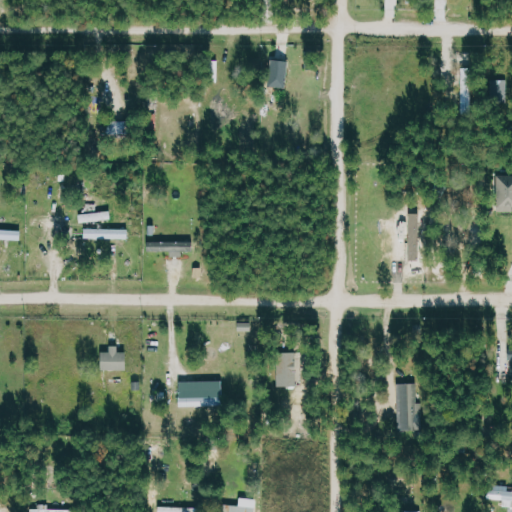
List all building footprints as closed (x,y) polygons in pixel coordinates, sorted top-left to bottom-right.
[(307,59),(297,58),(296,78),(306,79),(307,59)] [(272,86),(289,87),(290,60),(273,59),(272,86)] [(112,134),(130,134),(130,123),(120,123),(120,126),(112,125),(112,134)] [(410,260),(421,260),(421,250),(428,250),(429,214),(411,213),(410,260)] [(64,227),(64,218),(32,217),(32,226),(64,227)] [(131,229),(87,228),(87,239),(131,239),(131,229)] [(0,238),(23,240),(23,230),(0,229),(0,238)] [(148,251),(173,251),(173,257),(185,256),(185,251),(196,251),(196,241),(148,241),(148,251)] [(104,370),(130,370),(130,352),(121,352),(121,345),(113,345),(113,351),(104,352),(104,370)] [(280,386),(300,386),(299,352),(279,352),(280,386)] [(182,381),(182,406),(226,405),(225,380),(182,381)] [(419,383),(399,383),(400,430),(420,430),(419,383)] [(257,511),(259,498),(242,497),(242,505),(223,504),(222,511),(257,511)]
